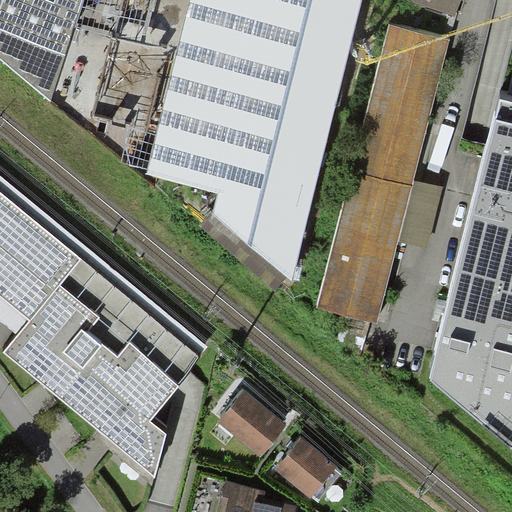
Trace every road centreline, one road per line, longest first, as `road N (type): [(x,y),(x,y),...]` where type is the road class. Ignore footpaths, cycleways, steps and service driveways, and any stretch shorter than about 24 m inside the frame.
road 1 (unknown): [(471,0),(398,326)]
road 2 (unclassified): [(0,391),(90,511)]
